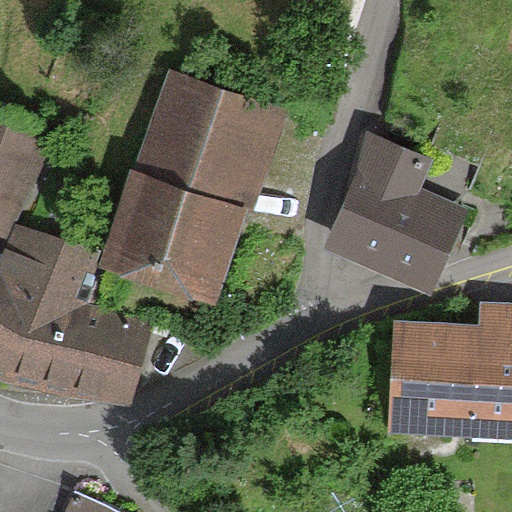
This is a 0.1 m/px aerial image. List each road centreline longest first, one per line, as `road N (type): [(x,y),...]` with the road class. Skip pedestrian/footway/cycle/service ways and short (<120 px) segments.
road 1 (residential): [(314,318),(308,296),(335,156),(361,98),(386,0)]
road 2 (residential): [(111,424),(314,318)]
road 3 (residential): [(314,318),(511,256)]
